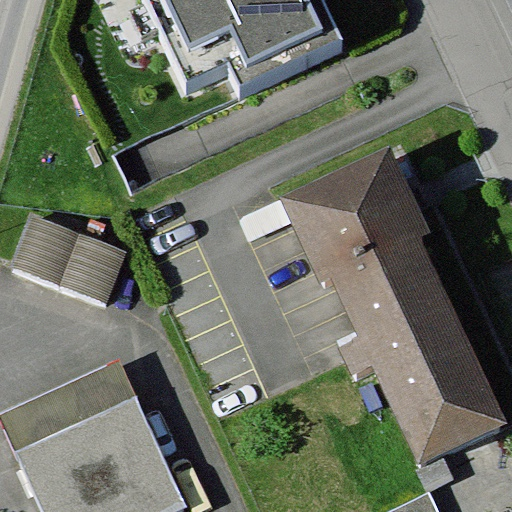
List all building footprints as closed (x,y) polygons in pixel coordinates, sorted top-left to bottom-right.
[(245,95),(358,45),(338,0),(150,0),(149,5),(187,91),(234,70),(245,95)] [(450,236),(409,147),(290,202),(326,281),(342,273),(375,345),(352,355),(366,385),(385,376),(429,471),(511,432),(511,396),(440,241),(450,236)] [(26,210),(9,261),(107,293),(124,242),(26,210)] [(143,402),(21,460),(45,511),(189,511),(194,510),(143,402)] [(440,511),(433,495),(398,511),(440,511)]
